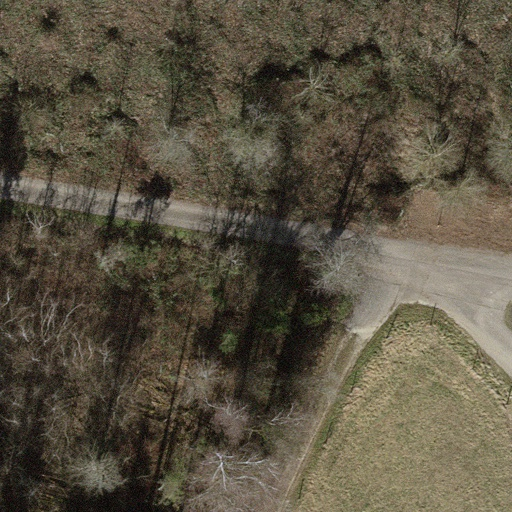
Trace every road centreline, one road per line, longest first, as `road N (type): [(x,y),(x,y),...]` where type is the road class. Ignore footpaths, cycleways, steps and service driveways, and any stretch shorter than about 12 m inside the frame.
road 1 (track): [(511,271),(0,184)]
road 2 (track): [(261,511),(355,315),(419,256)]
road 3 (track): [(511,346),(419,256)]
